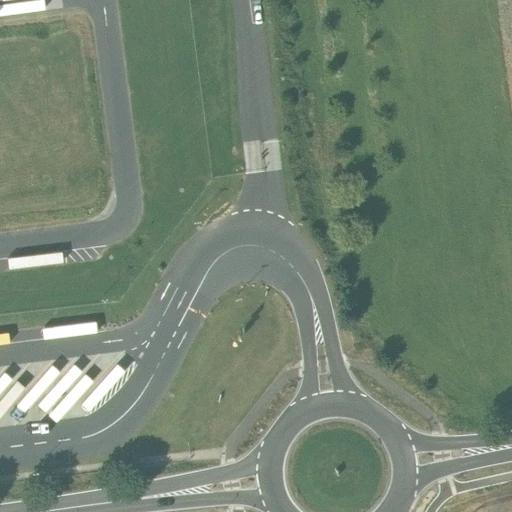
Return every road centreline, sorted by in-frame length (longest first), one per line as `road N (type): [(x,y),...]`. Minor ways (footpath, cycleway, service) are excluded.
road 1 (secondary): [(44,511),(268,481)]
road 2 (unclassified): [(328,403),(312,295),(277,243)]
